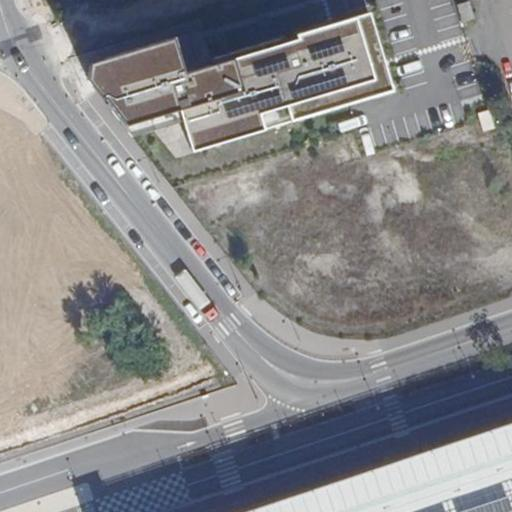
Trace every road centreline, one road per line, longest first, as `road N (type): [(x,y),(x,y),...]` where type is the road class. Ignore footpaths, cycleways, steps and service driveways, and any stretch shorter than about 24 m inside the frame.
road 1 (tertiary): [(249,345),(54,102),(10,35)]
road 2 (unclassified): [(137,458),(283,409),(291,393)]
road 3 (tertiary): [(511,327),(369,374)]
road 4 (unclassified): [(0,493),(137,458)]
road 5 (tertiary): [(369,374),(305,369),(249,345)]
